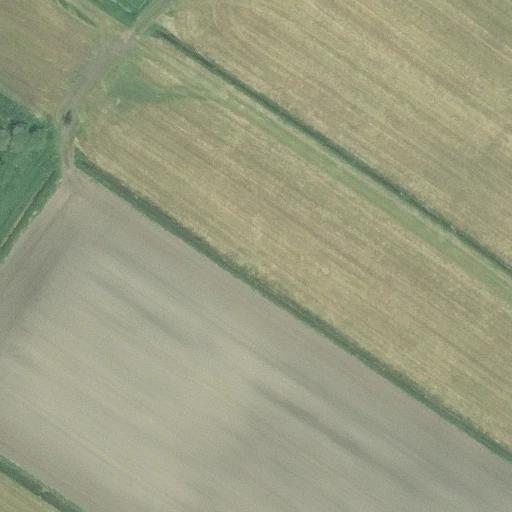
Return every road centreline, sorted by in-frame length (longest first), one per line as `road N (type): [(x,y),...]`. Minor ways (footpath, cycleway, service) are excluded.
road 1 (track): [(83,0),(385,198),(511,293)]
road 2 (track): [(127,29),(0,233)]
